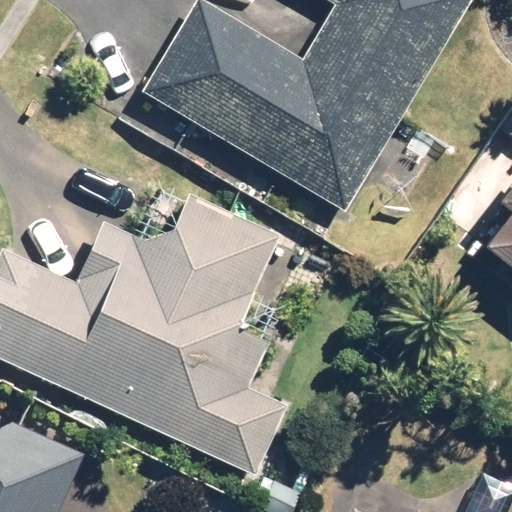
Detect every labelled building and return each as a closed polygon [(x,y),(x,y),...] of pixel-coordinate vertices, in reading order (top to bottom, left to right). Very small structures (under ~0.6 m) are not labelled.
[(340,0),(309,52),(223,0),(199,0),(149,83),(356,208),(482,0),(340,0)] [(14,246),(0,275),(0,346),(265,470),(297,401),(258,383),(279,339),(246,323),(291,227),(192,181),(168,233),(114,207),(82,277),(14,246)] [(511,223),(499,239),(511,251),(511,223)] [(0,511),(64,511),(93,450),(0,407),(0,511)] [(384,511),(346,494),(338,511),(511,511),(384,511)]
